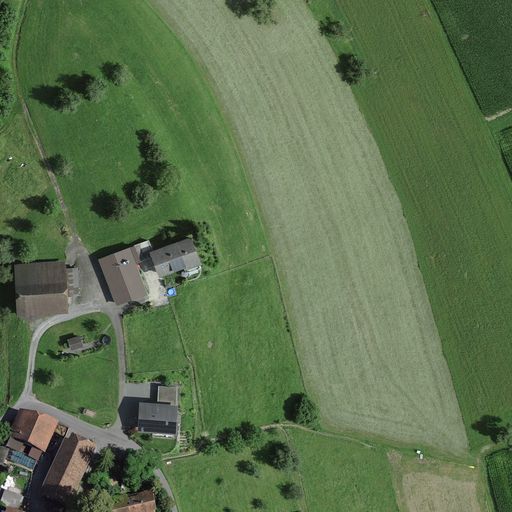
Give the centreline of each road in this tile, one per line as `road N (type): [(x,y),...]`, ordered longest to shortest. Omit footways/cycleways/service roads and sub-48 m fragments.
road 1 (track): [(32,0),(21,37),(24,102),(93,309)]
road 2 (track): [(511,186),(428,0)]
road 3 (residential): [(0,429),(30,406),(121,443)]
